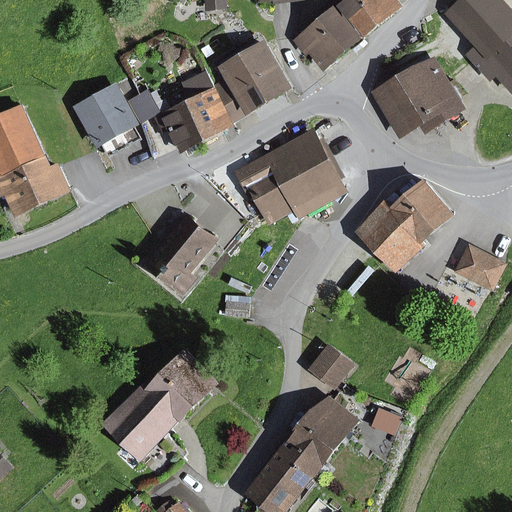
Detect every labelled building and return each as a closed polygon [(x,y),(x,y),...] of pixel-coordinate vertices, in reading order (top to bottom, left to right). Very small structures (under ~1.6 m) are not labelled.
[(386,0),(333,0),(362,38),(396,13),(386,0)] [(511,15),(499,0),(466,0),(448,16),(511,92),(511,15)] [(328,8),(293,39),(323,72),(358,41),(328,8)] [(264,41),(216,68),(244,117),(292,89),(264,41)] [(436,58),(372,95),(399,141),(463,104),(436,58)] [(115,87),(75,109),(97,150),(137,127),(115,87)] [(211,90),(157,116),(176,155),(230,129),(211,90)] [(22,106),(0,116),(0,203),(12,228),(69,199),(22,106)] [(319,133),(243,175),(272,227),(348,185),(319,133)] [(419,181),(360,235),(394,272),(453,218),(419,181)] [(185,214),(141,268),(181,300),(199,278),(193,274),(219,242),(185,214)] [(470,246),(455,275),(495,295),(510,267),(470,246)] [(355,367),(329,346),(310,370),(335,391),(355,367)] [(180,350),(102,426),(139,464),(217,389),(180,350)] [(328,398),(245,496),(263,511),(292,511),(364,428),(328,398)] [(401,417),(380,411),(372,439),(392,445),(401,417)] [(0,453),(0,479),(13,468),(0,453)] [(199,511),(182,491),(158,511),(159,511),(199,511)]
